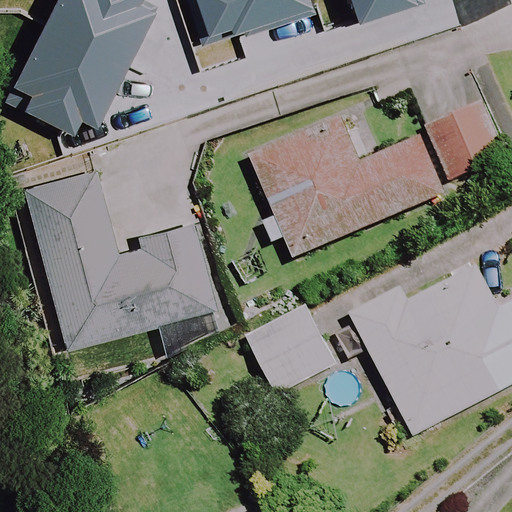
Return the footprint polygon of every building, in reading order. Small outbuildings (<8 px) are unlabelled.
[(157,0),(149,35),(273,63),(377,29),(367,0),(157,0)] [(171,126),(143,30),(0,73),(0,84),(26,169),(171,126)] [(293,265),(447,201),(441,188),(503,162),(481,109),(354,161),(340,127),(251,163),(274,218),(262,223),(274,253),(286,248),(293,265)] [(108,241),(90,175),(21,194),(64,353),(215,312),(189,219),(108,241)] [(511,307),(498,315),(477,273),(409,308),(404,298),(354,324),(414,440),(511,389),(511,307)] [(336,368),(307,306),(255,330),(284,393),(336,368)]
